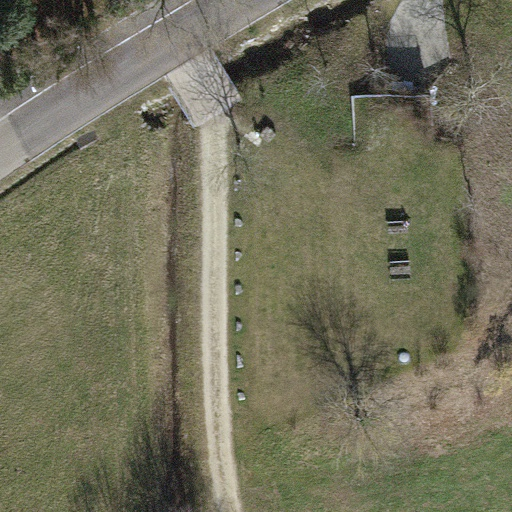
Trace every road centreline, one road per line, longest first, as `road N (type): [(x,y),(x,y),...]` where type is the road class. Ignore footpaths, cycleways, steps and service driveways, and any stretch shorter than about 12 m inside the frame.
road 1 (track): [(228,511),(221,492),(204,20)]
road 2 (unclassified): [(238,0),(0,154)]
